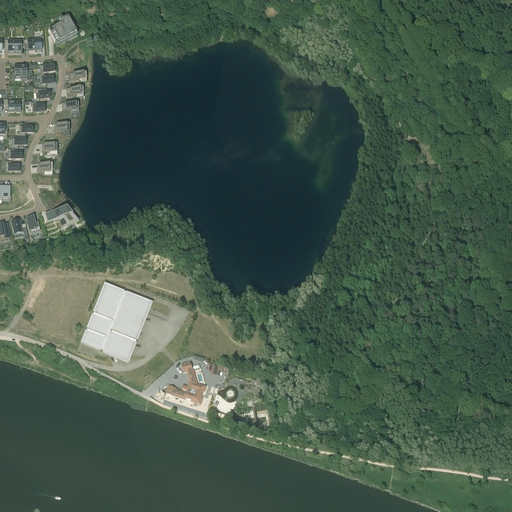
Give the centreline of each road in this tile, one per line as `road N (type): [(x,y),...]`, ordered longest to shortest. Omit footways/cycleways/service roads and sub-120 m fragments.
road 1 (track): [(175,294),(51,275),(35,281),(21,311)]
road 2 (unclassified): [(145,397),(65,354),(0,334)]
road 3 (residential): [(0,59),(59,59),(61,81),(46,120)]
